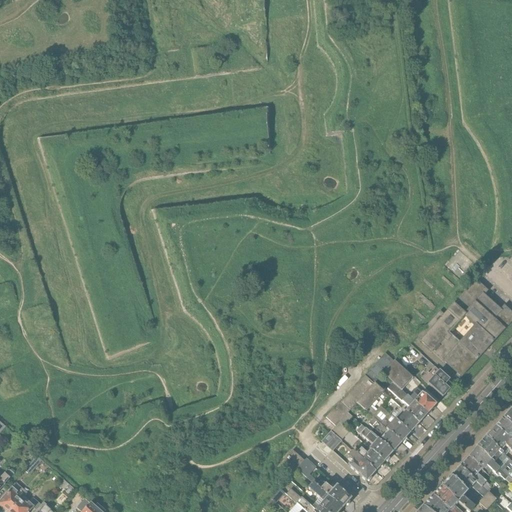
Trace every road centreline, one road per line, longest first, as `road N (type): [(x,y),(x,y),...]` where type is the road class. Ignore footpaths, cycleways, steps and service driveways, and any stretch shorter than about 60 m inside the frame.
road 1 (track): [(307,0),(299,150),(284,165),(142,206),(139,243),(163,333),(156,361)]
road 2 (residential): [(511,348),(372,502)]
road 3 (secondary): [(384,511),(511,370)]
road 4 (residential): [(372,502),(308,435),(360,370)]
road 5 (residential): [(406,511),(511,395)]
